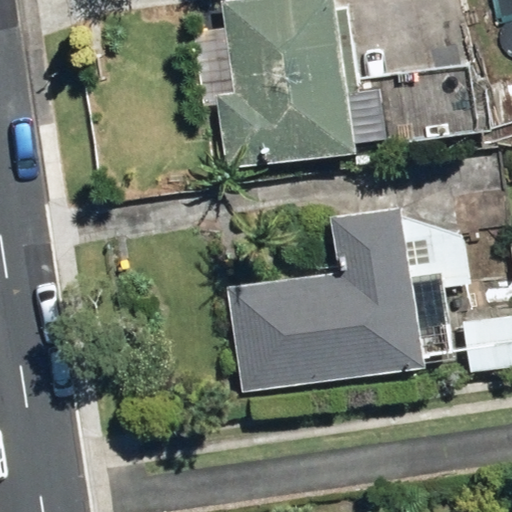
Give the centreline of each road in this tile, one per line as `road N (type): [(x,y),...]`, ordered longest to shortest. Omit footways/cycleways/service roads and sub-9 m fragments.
road 1 (unknown): [(95,455),(511,379)]
road 2 (residential): [(0,186),(48,511)]
